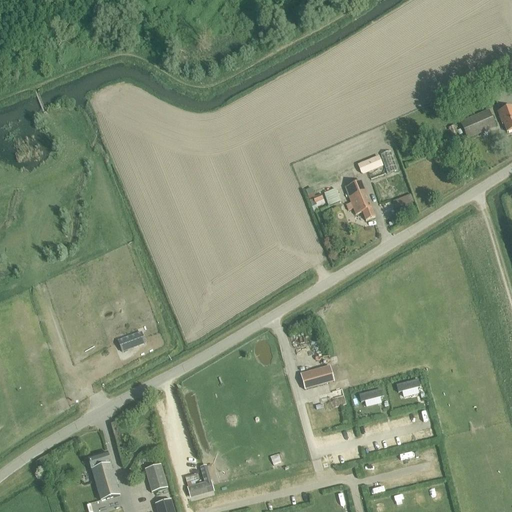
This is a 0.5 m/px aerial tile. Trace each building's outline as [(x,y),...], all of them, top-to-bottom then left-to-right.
[(497,113),(502,126),(503,125),(507,134),(511,131),(511,109),(511,108),(497,113)] [(496,127),(489,111),(483,114),(468,120),(460,124),(466,136),(467,139),(496,127)] [(455,126),(448,128),(452,139),(459,137),(455,126)] [(382,166),(383,165),(380,156),(365,163),(357,166),(361,174),(364,175),(383,167),(382,166)] [(355,217),(362,214),(366,222),(375,219),(361,183),(345,190),(351,205),(346,206),(348,212),(353,210),(355,217)] [(328,207),(340,203),(336,190),(324,194),(328,207)] [(321,195),(313,198),(317,207),(325,204),(321,195)] [(396,210),(407,206),(404,198),(393,202),(396,210)] [(123,340),(118,341),(122,353),(127,351),(123,340)] [(329,368),(300,376),(305,391),(334,383),(329,368)] [(146,446),(155,444),(150,423),(129,428),(131,437),(143,433),(146,446)] [(271,456),(273,465),(284,462),(282,454),(271,456)] [(119,497),(107,455),(88,460),(101,503),(119,497)] [(152,494),(167,490),(160,466),(145,471),(152,494)] [(205,484),(187,489),(189,497),(205,493),(203,487),(211,485),(211,483),(206,467),(200,469),(205,484)] [(433,504),(445,502),(441,487),(430,489),(433,504)] [(173,511),(170,501),(155,505),(156,511),(173,511)]
